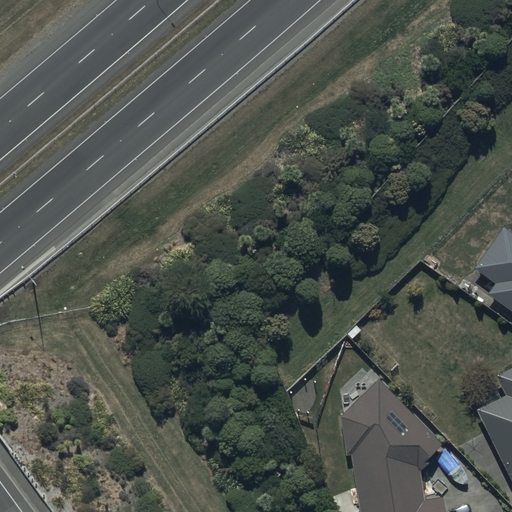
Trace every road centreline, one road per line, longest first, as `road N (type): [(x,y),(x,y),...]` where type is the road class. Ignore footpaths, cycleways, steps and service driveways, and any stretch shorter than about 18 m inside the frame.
road 1 (motorway): [(285,0),(0,242)]
road 2 (motorway): [(0,130),(153,0)]
